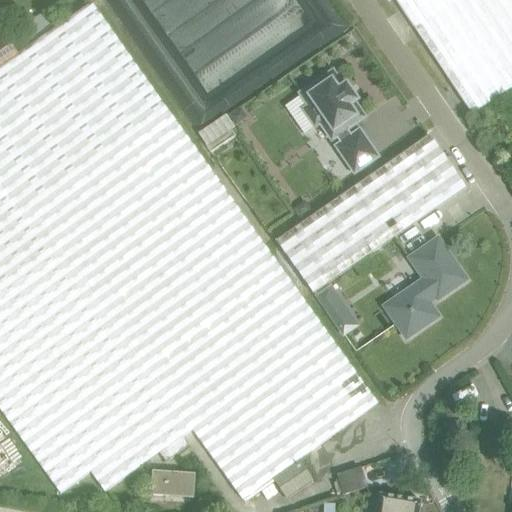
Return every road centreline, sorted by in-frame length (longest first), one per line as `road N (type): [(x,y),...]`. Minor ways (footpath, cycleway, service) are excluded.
road 1 (unclassified): [(511,217),(361,0)]
road 2 (unclassified): [(450,511),(419,459),(410,425),(421,393),(493,337),(511,305)]
